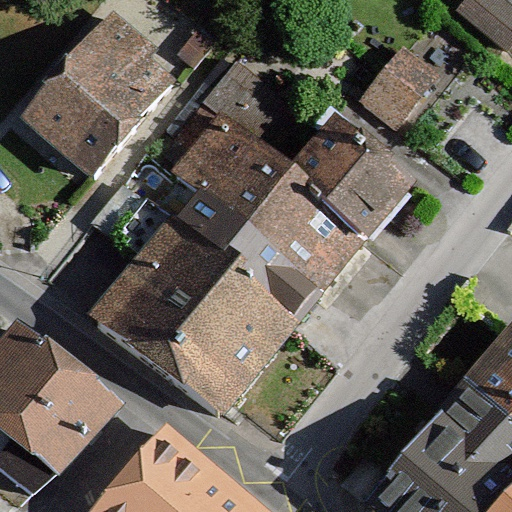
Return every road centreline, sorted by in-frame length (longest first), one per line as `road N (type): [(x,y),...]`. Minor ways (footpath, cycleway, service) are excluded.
road 1 (residential): [(511,198),(280,496)]
road 2 (residential): [(280,496),(0,285)]
